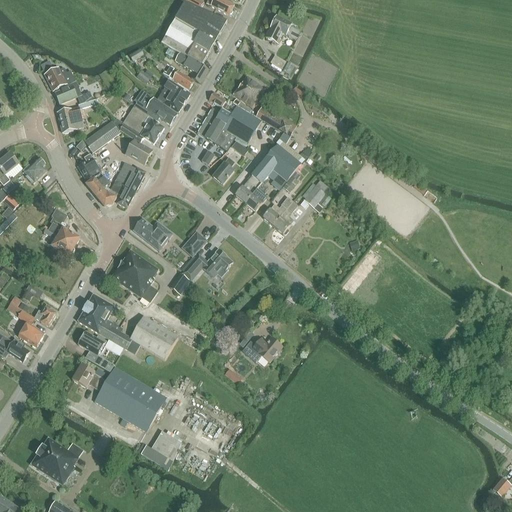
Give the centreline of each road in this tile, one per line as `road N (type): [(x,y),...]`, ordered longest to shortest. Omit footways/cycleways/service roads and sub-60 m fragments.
road 1 (tertiary): [(426,384),(165,180)]
road 2 (tertiary): [(0,429),(119,238)]
road 3 (tertiary): [(165,180),(172,144),(254,0)]
road 4 (residential): [(346,496),(426,384)]
road 5 (unclassified): [(119,238),(86,208),(55,146),(38,130)]
